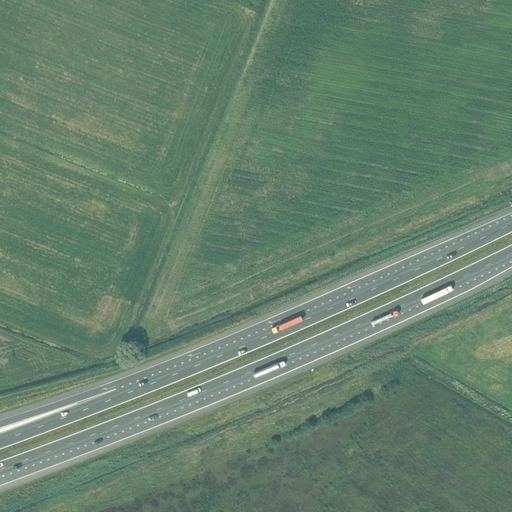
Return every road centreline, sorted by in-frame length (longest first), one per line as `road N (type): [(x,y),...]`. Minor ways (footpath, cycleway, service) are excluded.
road 1 (motorway): [(0,468),(263,366),(511,253)]
road 2 (motorway): [(511,223),(118,396)]
road 3 (motorway): [(118,396),(0,438)]
road 4 (motorway): [(118,396),(0,424)]
